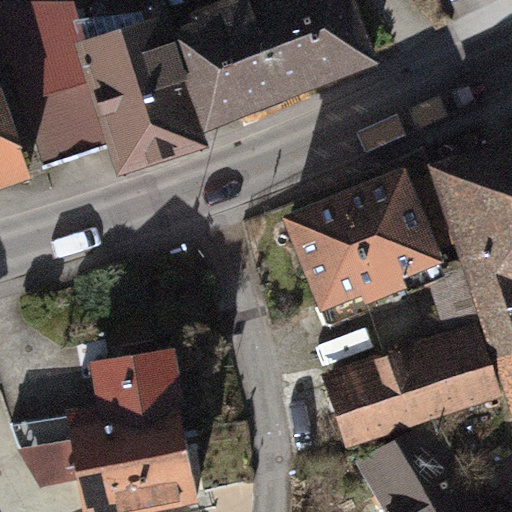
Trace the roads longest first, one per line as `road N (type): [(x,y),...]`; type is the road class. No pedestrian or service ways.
road 1 (residential): [(204,181),(286,415),(265,511)]
road 2 (secondary): [(511,49),(204,181)]
road 3 (secondary): [(204,181),(0,249)]
